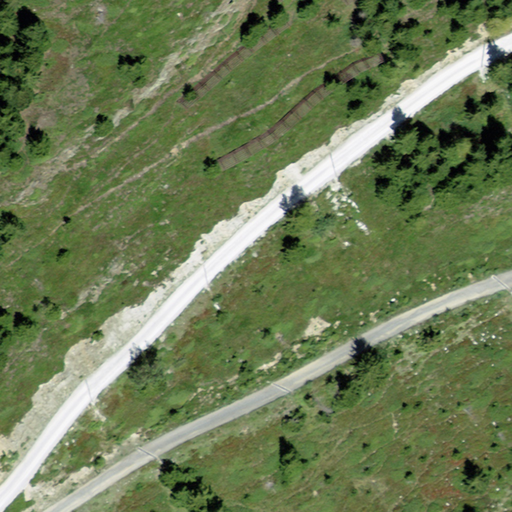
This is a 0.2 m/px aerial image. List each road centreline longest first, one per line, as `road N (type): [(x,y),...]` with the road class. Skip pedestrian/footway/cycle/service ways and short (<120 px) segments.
road 1 (track): [(0,500),(68,413),(251,229),(404,109),(511,41)]
road 2 (track): [(511,282),(416,315),(53,511)]
